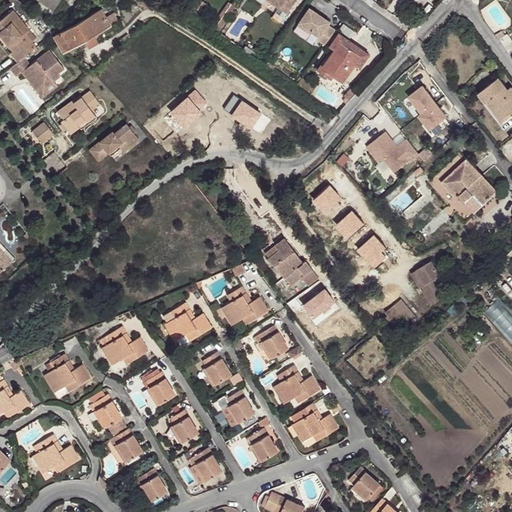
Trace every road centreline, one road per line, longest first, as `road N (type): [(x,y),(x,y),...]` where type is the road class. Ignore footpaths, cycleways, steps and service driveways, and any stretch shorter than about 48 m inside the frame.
road 1 (residential): [(0,337),(147,192),(195,160),(232,151),(297,168),(454,0)]
road 2 (residential): [(189,511),(363,443)]
